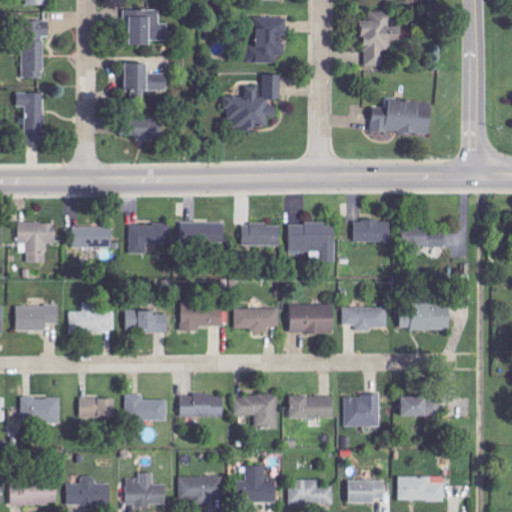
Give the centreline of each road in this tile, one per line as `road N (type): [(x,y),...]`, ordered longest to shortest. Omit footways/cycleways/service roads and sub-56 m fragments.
road 1 (tertiary): [(0,180),(469,178)]
road 2 (residential): [(0,365),(458,363)]
road 3 (residential): [(86,0),(86,179)]
road 4 (residential): [(320,179),(320,0)]
road 5 (tertiary): [(471,0),(469,178)]
